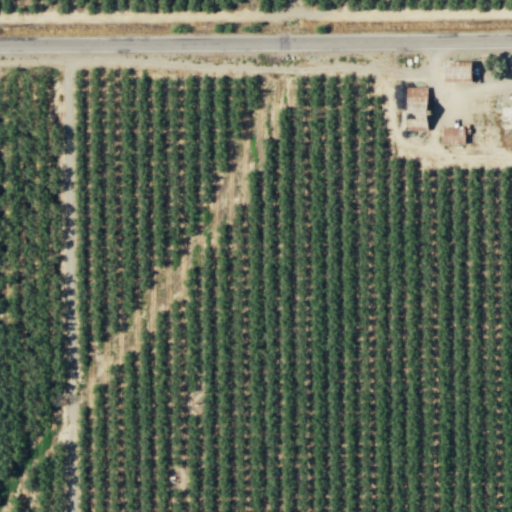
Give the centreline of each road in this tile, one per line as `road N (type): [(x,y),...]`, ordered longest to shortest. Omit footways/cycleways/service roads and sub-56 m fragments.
road 1 (tertiary): [(511,40),(0,44)]
road 2 (track): [(70,511),(68,44)]
road 3 (track): [(299,16),(299,0),(299,16),(0,18)]
